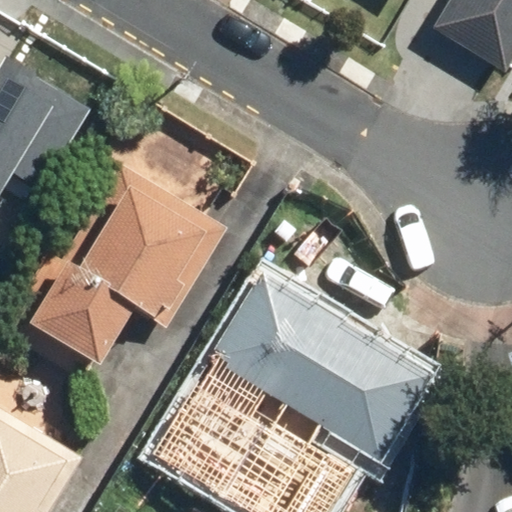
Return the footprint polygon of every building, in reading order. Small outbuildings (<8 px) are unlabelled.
[(511,0),(453,0),(439,25),(509,67),(511,60),(511,0)] [(0,252),(95,112),(12,57),(0,74),(0,252)] [(173,318),(230,225),(189,200),(204,176),(149,142),(134,166),(122,158),(65,251),(90,266),(54,323),(111,358),(146,301),(173,318)] [(311,294),(220,340),(304,511),(326,511),(400,476),(311,294)] [(0,511),(51,511),(89,456),(0,395),(0,511)]
